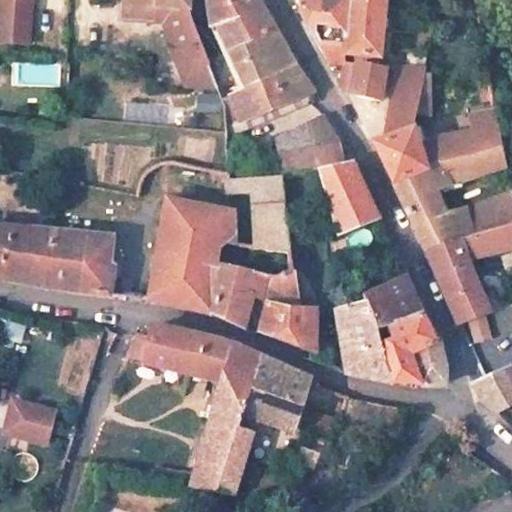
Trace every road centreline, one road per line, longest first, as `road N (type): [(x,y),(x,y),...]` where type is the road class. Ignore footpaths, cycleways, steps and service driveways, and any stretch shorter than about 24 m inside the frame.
road 1 (residential): [(469,423),(229,335),(0,292)]
road 2 (residential): [(281,0),(443,316),(469,423)]
